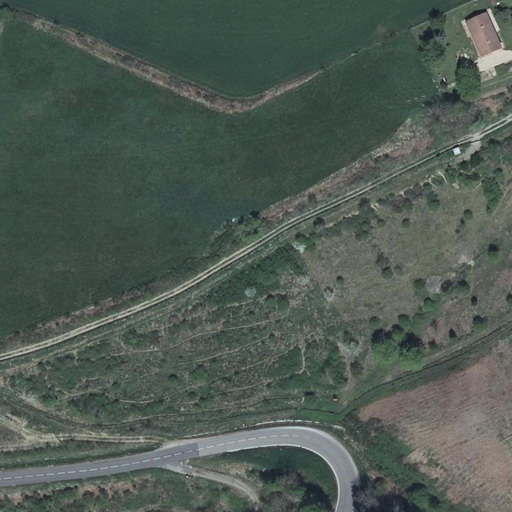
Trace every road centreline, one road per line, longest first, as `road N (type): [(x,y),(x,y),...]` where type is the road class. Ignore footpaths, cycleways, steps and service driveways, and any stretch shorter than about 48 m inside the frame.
road 1 (track): [(0,355),(94,328),(511,111)]
road 2 (secondary): [(0,480),(288,435),(335,451),(348,470),(346,511)]
road 3 (track): [(0,420),(53,439),(147,435),(171,453)]
